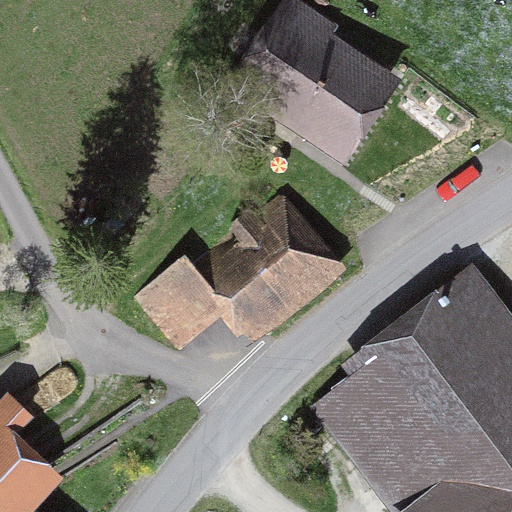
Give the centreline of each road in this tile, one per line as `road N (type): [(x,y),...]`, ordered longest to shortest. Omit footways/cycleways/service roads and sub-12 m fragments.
road 1 (unclassified): [(511,197),(415,259),(302,348),(158,511)]
road 2 (track): [(0,179),(55,285),(98,331),(254,396)]
